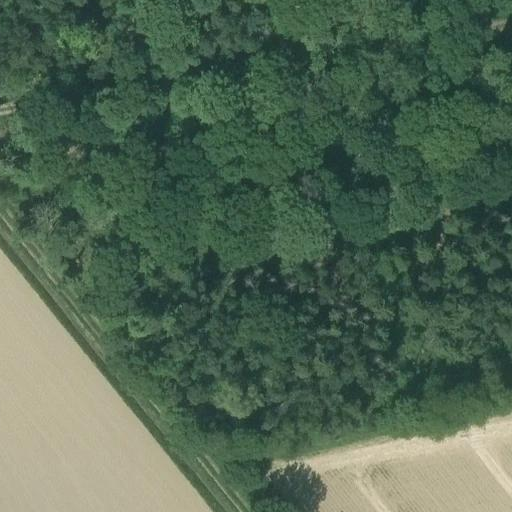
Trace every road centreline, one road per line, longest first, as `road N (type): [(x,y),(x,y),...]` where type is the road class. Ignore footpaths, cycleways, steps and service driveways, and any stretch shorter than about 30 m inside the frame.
road 1 (track): [(0,110),(511,28)]
road 2 (track): [(0,200),(248,511)]
